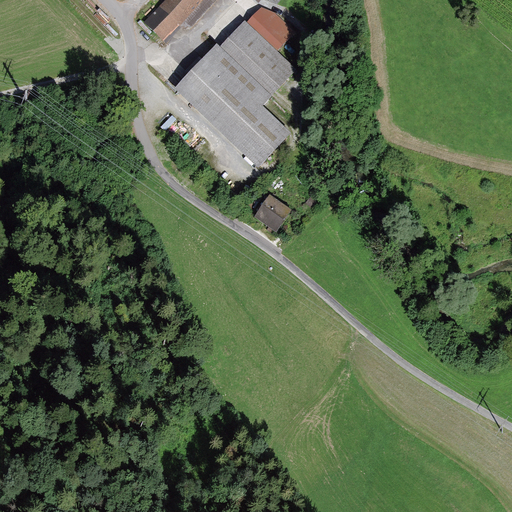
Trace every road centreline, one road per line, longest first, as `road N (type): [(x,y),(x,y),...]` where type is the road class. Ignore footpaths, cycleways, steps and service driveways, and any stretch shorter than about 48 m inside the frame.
road 1 (residential): [(104,0),(127,30),(136,125),(160,170),(309,283),(379,348),(511,428)]
road 2 (track): [(131,64),(0,96)]
